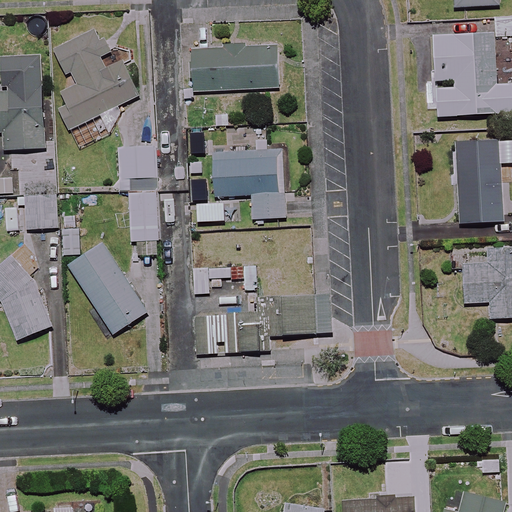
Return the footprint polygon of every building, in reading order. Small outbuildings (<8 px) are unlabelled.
[(498,7),(498,0),(454,0),(455,9),(498,7)] [(67,132),(142,97),(126,63),(111,70),(106,72),(100,59),(110,55),(99,32),(57,52),(67,75),(74,72),(81,87),(63,95),(67,132)] [(511,85),(495,86),(492,34),(432,37),(435,82),(452,81),(452,89),(436,90),(437,118),(511,114),(511,85)] [(279,90),(277,48),(191,52),(193,94),(279,90)] [(45,150),(41,59),(2,61),(4,94),(0,94),(0,134),(4,134),(5,152),(45,150)] [(511,164),(511,142),(456,146),(461,225),(504,223),(500,166),(511,164)] [(130,191),(158,191),(157,149),(117,150),(118,192),(130,191)] [(285,219),(282,151),(213,155),(215,198),(252,196),(253,221),(285,219)] [(158,191),(130,191),(131,243),(160,242),(158,191)] [(58,229),(57,197),(25,198),(26,230),(58,229)] [(79,217),(63,218),(64,256),(80,256),(79,217)] [(148,315),(105,246),(71,267),(113,336),(148,315)] [(511,319),(511,250),(488,252),(488,267),(462,268),(463,305),(489,304),(490,320),(511,319)] [(56,331),(41,289),(9,258),(0,267),(0,306),(3,309),(16,345),(56,331)] [(318,340),(318,300),(277,299),(277,340),(318,340)] [(502,511),(504,505),(465,496),(461,511),(448,511),(444,511),(443,511),(502,511)] [(414,511),(414,499),(340,503),(340,511),(414,511)]
